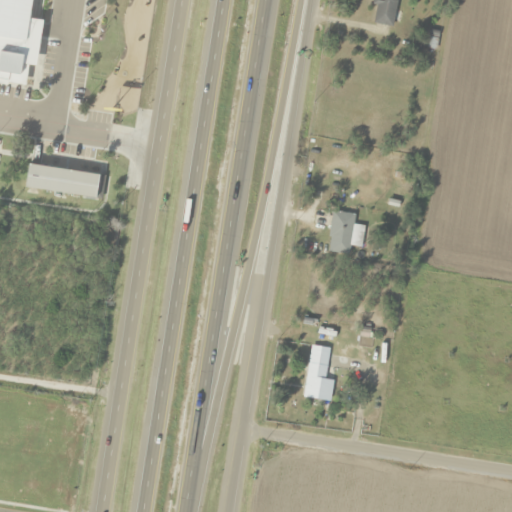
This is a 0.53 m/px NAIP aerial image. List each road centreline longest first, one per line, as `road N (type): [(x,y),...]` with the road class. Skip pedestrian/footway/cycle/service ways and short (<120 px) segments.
road 1 (secondary): [(231,511),(313,0)]
road 2 (secondary): [(183,0),(103,511)]
road 3 (motorway): [(184,511),(264,0)]
road 4 (motorway): [(213,0),(136,511)]
road 5 (residential): [(511,474),(245,429)]
